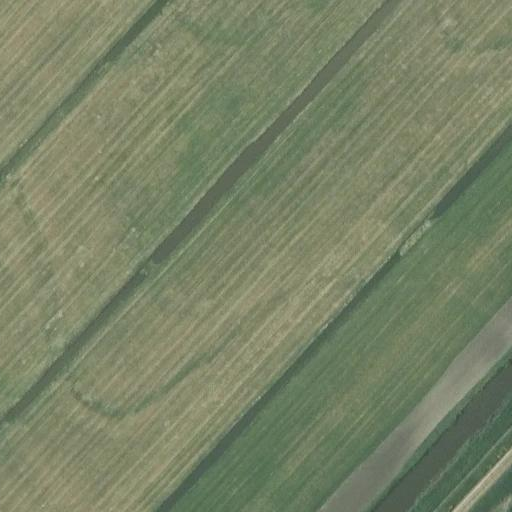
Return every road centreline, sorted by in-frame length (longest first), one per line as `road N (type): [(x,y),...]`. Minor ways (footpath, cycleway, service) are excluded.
road 1 (residential): [(300,0),(128,187)]
road 2 (residential): [(128,187),(19,305),(0,306)]
